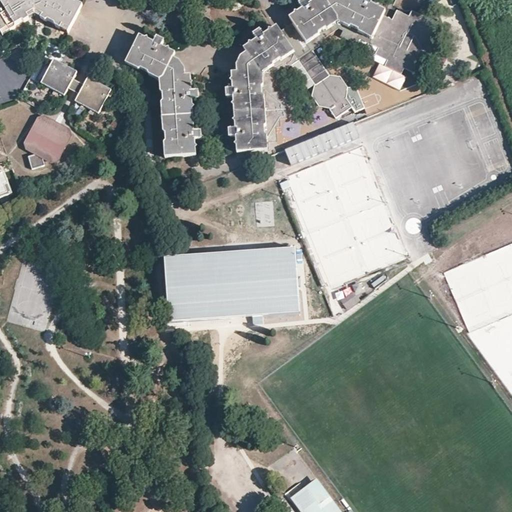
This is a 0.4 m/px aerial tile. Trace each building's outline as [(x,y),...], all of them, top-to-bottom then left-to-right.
[(57,25),(62,27),(64,22),(72,26),(82,9),(68,0),(2,0),(4,3),(0,6),(0,26),(1,29),(10,24),(12,29),(17,26),(18,23),(24,19),(26,19),(31,17),(28,13),(37,8),(45,13),(42,16),(48,19),(50,18),(57,22),(57,25)] [(84,4),(84,3),(78,0),(68,0),(82,9),(84,4)] [(245,152),(270,149),(270,140),(276,140),(278,137),(277,125),(282,125),(281,117),(285,117),(288,114),(287,102),(284,99),(280,99),(279,92),(274,92),(274,72),(285,65),(287,68),(301,59),(304,63),(317,54),(314,49),(327,41),(326,38),(342,27),(347,30),(346,34),(347,36),(358,42),(361,41),(362,37),(382,48),(380,53),(391,59),(389,64),(391,67),(400,72),(404,70),(405,67),(417,73),(426,57),(429,58),(433,50),(430,48),(439,31),(428,25),(429,22),(429,19),(419,14),(415,15),(414,17),(402,12),(397,22),(387,16),(355,0),(329,0),(314,10),(295,22),(288,27),(282,31),(260,45),(248,53),(242,57),(239,65),(240,71),(243,111),(245,152)] [(292,17),(295,22),(314,10),(329,0),(320,0),(320,1),(318,0),(313,3),(310,0),(303,0),(301,1),(306,8),(301,11),(301,14),(298,13),(292,17)] [(355,0),(387,16),(390,11),(384,8),(381,9),(380,6),(376,4),(377,0),(367,0),(368,0),(367,0),(355,0)] [(28,13),(31,17),(38,13),(42,16),(45,13),(37,8),(28,13)] [(64,22),(62,27),(70,31),(72,26),(64,22)] [(10,24),(1,29),(4,34),(12,29),(10,24)] [(246,49),(248,53),(260,45),(282,31),(279,26),(274,29),(274,32),(271,32),(266,35),(261,29),(255,34),(258,39),(253,43),(253,45),(251,44),(246,49)] [(142,33),(139,38),(174,56),(177,51),(172,48),(171,48),(170,49),(169,48),(169,47),(164,44),(167,38),(159,34),(155,40),(151,37),(151,38),(150,38),(149,38),(148,37),(149,36),(142,33)] [(191,155),(189,115),(187,75),(186,68),(181,60),(174,56),(139,38),(129,57),(137,61),(135,65),(140,68),(144,66),(149,69),(150,73),(155,75),(157,71),(163,74),(161,78),(166,79),(166,84),(161,85),(162,90),(164,92),(164,99),(162,102),(162,107),(167,107),(168,116),(168,125),(163,125),(163,130),(166,133),(166,139),(164,142),(165,147),(169,147),(169,157),(191,155)] [(317,54),(304,63),(317,85),(322,82),(317,75),(323,71),(327,78),(331,75),(317,54)] [(129,57),(127,61),(135,65),(137,61),(129,57)] [(67,94),(71,87),(65,84),(70,75),(76,78),(80,71),(57,58),(44,81),(67,94)] [(235,106),(236,112),(243,111),(240,71),(233,72),(234,75),(234,79),(236,81),(235,82),(234,88),(227,89),(227,97),(235,98),(236,103),(238,104),(235,106)] [(322,82),(327,78),(323,71),(317,75),(322,82)] [(194,77),(194,74),(187,75),(189,115),(194,115),(194,110),(191,108),(194,105),(194,99),(201,99),(200,91),(193,91),(193,85),(191,84),(193,82),(192,78),(194,77)] [(65,84),(71,87),(76,78),(70,75),(65,84)] [(342,78),(331,75),(327,78),(322,82),(317,85),(316,94),(322,103),(332,106),(332,109),(338,117),(354,107),(349,98),(347,98),(348,87),(342,78)] [(93,88),(88,97),(81,94),(77,101),(101,114),(114,90),(91,77),(87,84),(93,88)] [(71,87),(81,94),(87,84),(76,78),(71,87)] [(81,94),(88,97),(93,88),(87,84),(81,94)] [(245,152),(243,111),(236,112),(237,119),(239,120),(237,123),(237,128),(229,129),(231,138),(238,137),(238,143),(240,144),(238,146),(239,152),(245,152)] [(195,122),(194,115),(189,115),(191,155),(191,156),(197,155),(196,149),(194,148),(196,145),(196,140),(203,139),(203,131),(195,131),(195,125),(193,124),(195,122)] [(71,130),(48,116),(41,118),(27,143),(29,150),(38,154),(37,155),(29,160),(36,171),(47,165),(44,158),(53,163),(60,161),(73,136),(71,130)] [(353,125),(284,148),(289,163),(358,140),(353,125)] [(325,288),(405,260),(366,147),(279,178),(292,215),(297,214),(303,232),(308,230),(318,258),(315,259),(325,288)] [(0,196),(13,192),(9,179),(8,180),(4,171),(0,172),(0,196)] [(511,244),(444,270),(466,330),(511,313),(511,244)] [(300,313),(296,248),(166,259),(170,322),(253,316),(262,316),(300,313)] [(348,286),(336,295),(347,310),(360,301),(348,286)] [(262,316),(253,316),(253,324),(263,323),(262,316)] [(342,511),(318,478),(305,488),(323,511),(342,511)] [(302,511),(323,511),(305,488),(292,497),(302,511)]
